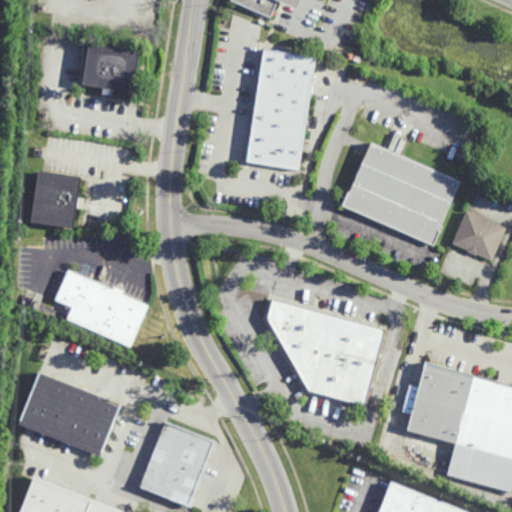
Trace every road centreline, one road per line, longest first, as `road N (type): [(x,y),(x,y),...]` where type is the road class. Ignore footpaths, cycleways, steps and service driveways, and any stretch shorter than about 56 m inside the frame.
road 1 (tertiary): [(198,0),(171,181),(175,261),(195,327),(258,438),(287,511)]
road 2 (residential): [(171,224),(298,240),(452,306),(511,317)]
